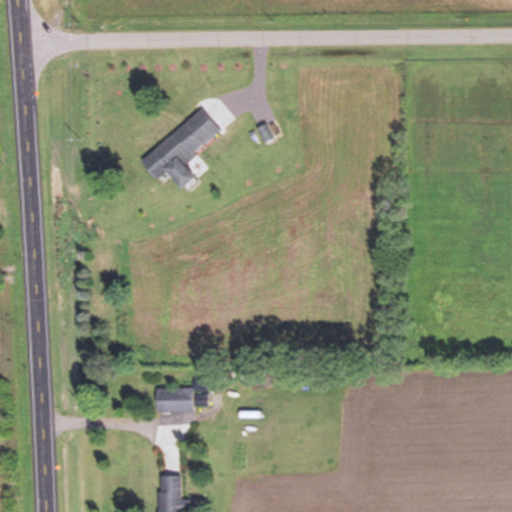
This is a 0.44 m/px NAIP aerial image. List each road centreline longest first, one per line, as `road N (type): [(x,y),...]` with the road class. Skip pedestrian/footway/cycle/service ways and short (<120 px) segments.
road 1 (primary): [(47,511),(16,0)]
road 2 (residential): [(511,35),(19,41)]
